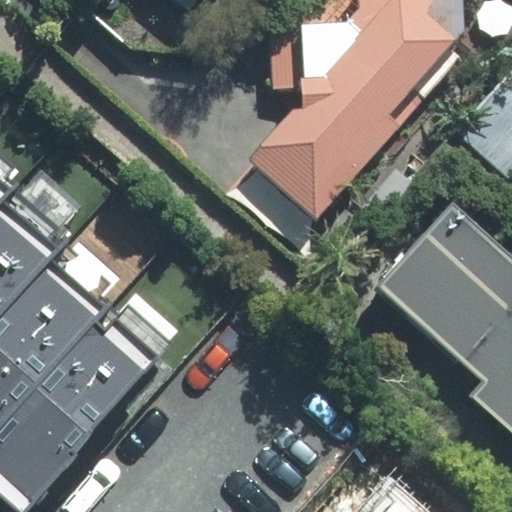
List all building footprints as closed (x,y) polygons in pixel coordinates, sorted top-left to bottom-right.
[(506,19),(484,0),(361,0),(337,28),(363,51),(255,173),(320,230),(506,19)] [(511,181),(511,74),(459,132),(511,181)] [(0,175),(0,205),(15,189),(0,175)] [(15,189),(0,205),(0,314),(70,240),(15,189)] [(511,233),(466,191),(370,294),(511,425),(511,233)] [(70,240),(0,314),(0,423),(124,291),(70,240)] [(124,291),(0,423),(0,496),(16,511),(19,511),(179,342),(124,291)]
